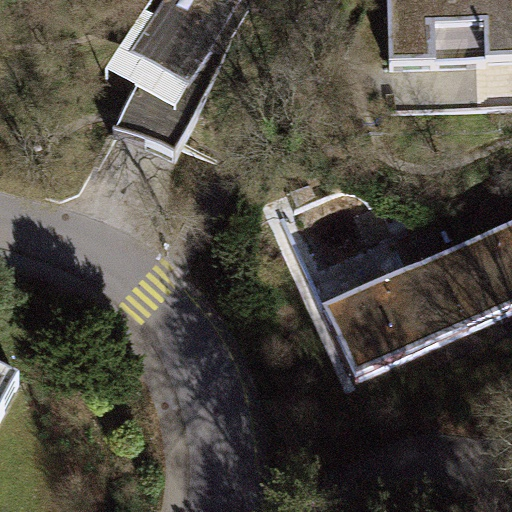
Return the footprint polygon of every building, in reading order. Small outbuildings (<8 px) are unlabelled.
[(132,105),(112,148),(180,179),(228,61),(252,14),(225,0),(171,0),(118,96),(132,105)] [(511,0),(389,0),(392,74),(511,70),(511,0)] [(511,235),(443,267),(478,343),(511,327),(511,235)] [(443,267),(324,321),(358,398),(478,343),(443,267)] [(0,431),(26,379),(0,366),(0,431)]
